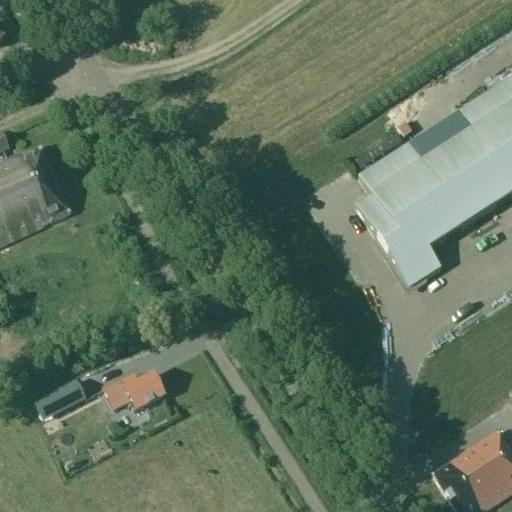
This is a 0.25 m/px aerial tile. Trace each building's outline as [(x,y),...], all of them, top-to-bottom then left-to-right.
[(354,210),(408,293),(439,273),(427,254),(511,198),(511,81),(456,118),(468,136),(419,168),(407,149),(357,182),(369,201),(354,210)] [(0,247),(67,218),(37,151),(5,165),(0,167),(0,247)] [(132,417),(161,403),(149,379),(105,401),(112,414),(127,407),(132,417)] [(74,384),(43,401),(53,419),(84,403),(74,384)] [(511,455),(508,449),(505,451),(496,436),(459,460),(461,462),(432,480),(452,511),(487,511),(511,496),(511,455)]
